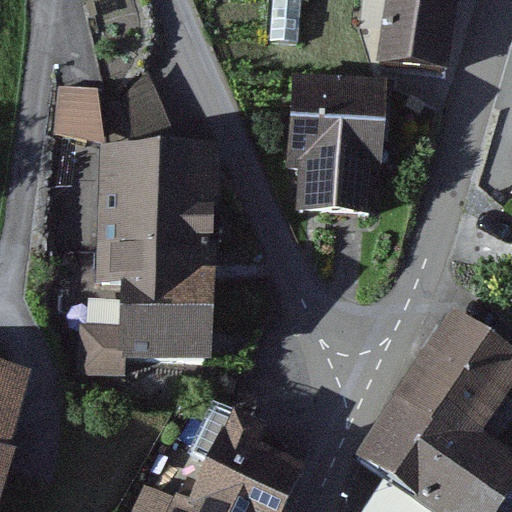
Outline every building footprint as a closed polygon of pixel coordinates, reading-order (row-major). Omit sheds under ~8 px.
[(393,0),(391,30),(462,36),(464,0),(393,0)] [(67,116),(109,119),(113,71),(71,67),(67,116)] [(302,237),(378,240),(383,107),(308,104),(302,237)] [(223,177),(116,177),(116,399),(223,399),(223,177)] [(511,384),(455,346),(359,485),(398,511),(511,511),(511,479),(492,466),(511,436),(511,384)] [(0,511),(16,511),(33,425),(0,418),(0,511)] [(217,511),(271,511),(229,489),(217,511)]
